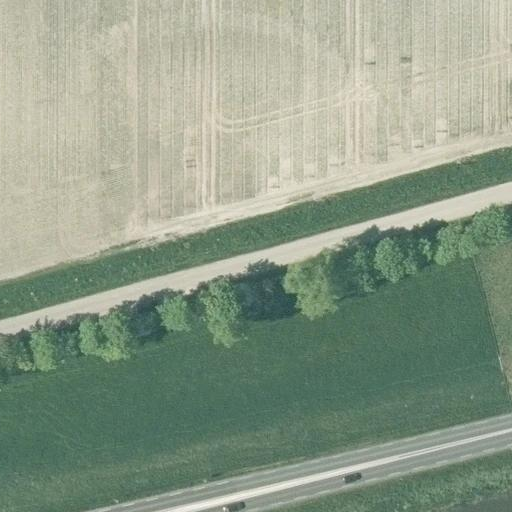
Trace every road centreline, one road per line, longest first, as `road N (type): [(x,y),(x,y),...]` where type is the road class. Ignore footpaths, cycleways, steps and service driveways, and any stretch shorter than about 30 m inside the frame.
road 1 (unclassified): [(0,333),(511,210)]
road 2 (primary): [(173,511),(511,427)]
